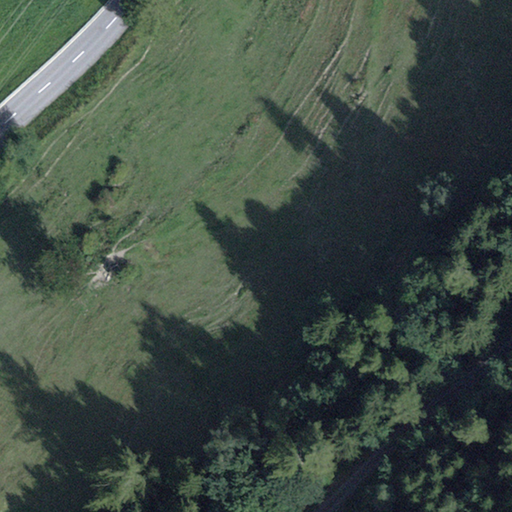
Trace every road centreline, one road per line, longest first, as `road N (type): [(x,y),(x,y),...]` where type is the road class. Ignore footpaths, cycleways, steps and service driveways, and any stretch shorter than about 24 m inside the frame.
road 1 (track): [(307,511),(511,331)]
road 2 (tertiary): [(132,0),(0,130)]
